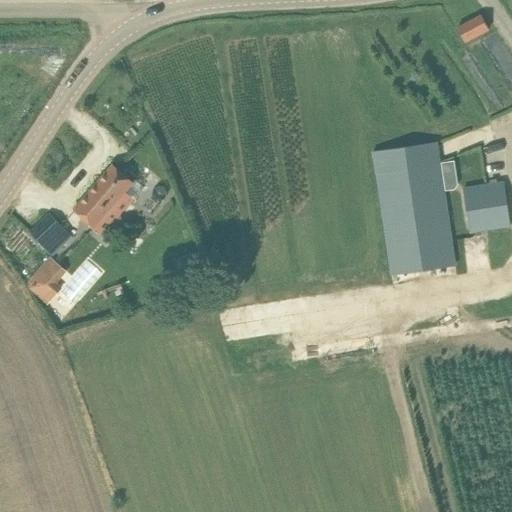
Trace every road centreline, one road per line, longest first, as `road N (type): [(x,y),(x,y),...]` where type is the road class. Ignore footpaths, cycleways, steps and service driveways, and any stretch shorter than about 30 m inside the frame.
road 1 (tertiary): [(0,196),(91,62),(134,20)]
road 2 (unclassified): [(134,20),(95,9),(0,10)]
